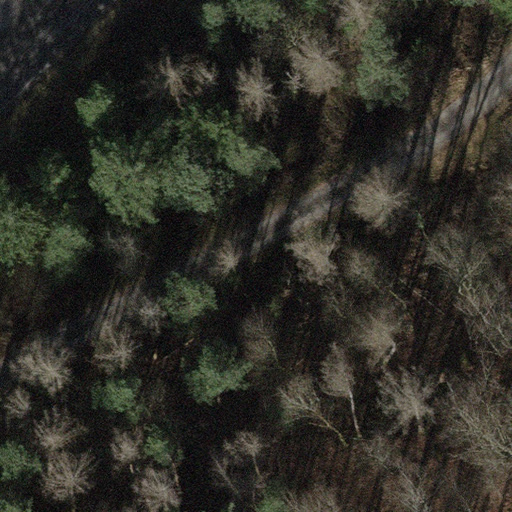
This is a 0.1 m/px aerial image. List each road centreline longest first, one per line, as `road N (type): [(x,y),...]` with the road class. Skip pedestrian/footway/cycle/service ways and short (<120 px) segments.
road 1 (track): [(0,383),(488,112),(511,86)]
road 2 (unclassified): [(103,0),(0,114)]
